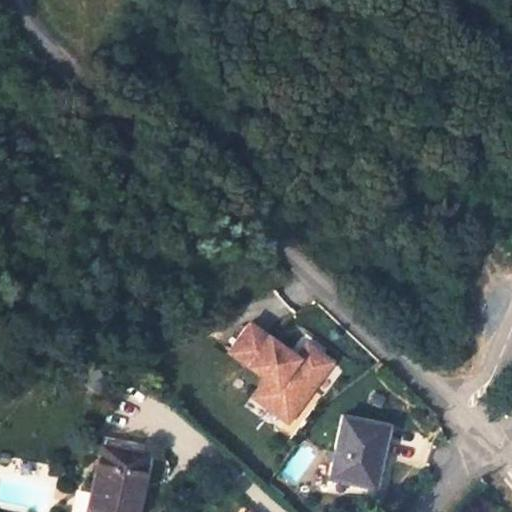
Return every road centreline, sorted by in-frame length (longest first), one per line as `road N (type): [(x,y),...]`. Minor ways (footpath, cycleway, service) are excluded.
road 1 (unclassified): [(470,436),(453,404),(44,51),(17,0)]
road 2 (unknown): [(270,511),(137,409)]
